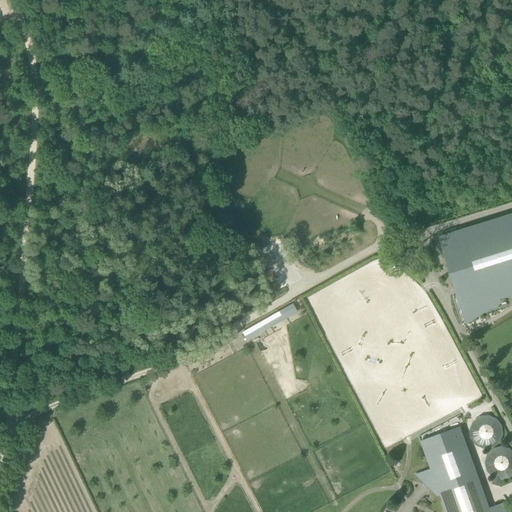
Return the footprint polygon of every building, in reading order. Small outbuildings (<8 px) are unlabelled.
[(511,212),(441,234),(456,285),(463,283),(465,289),(463,290),(461,292),(460,293),(460,296),(460,298),(467,320),(500,301),(499,297),(511,293),(511,212)] [(293,304),(241,329),(246,339),(298,313),(293,304)] [(495,450),(505,423),(478,412),(467,440),(495,450)] [(490,507),(473,461),(461,427),(421,442),(431,470),(417,475),(437,495),(440,494),(446,511),(508,511),(505,501),(490,507)] [(484,452),(494,485),(501,482),(500,479),(511,475),(511,444),(484,452)]
